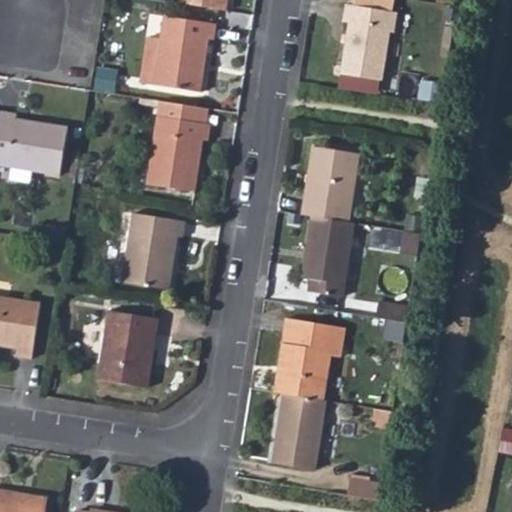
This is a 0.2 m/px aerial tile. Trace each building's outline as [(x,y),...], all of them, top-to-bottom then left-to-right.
[(172,0),(226,8),(226,0),(172,0)] [(395,0),(345,0),(343,18),(350,19),(342,68),(385,75),(391,24),(396,26),(399,12),(393,10),(395,0)] [(153,84),(163,16),(148,15),(137,82),(153,84)] [(216,24),(163,16),(153,84),(198,91),(206,44),(214,44),(216,24)] [(205,107),(157,100),(145,181),(194,188),(203,136),(208,138),(210,121),(205,121),(205,107)] [(15,114),(0,112),(0,168),(59,177),(66,128),(15,120),(15,114)] [(315,144),(304,214),(313,216),(350,222),(361,152),(315,144)] [(187,221),(133,213),(121,282),(169,289),(177,239),(184,240),(187,221)] [(350,222),(313,216),(305,276),(316,279),(314,291),(343,296),(351,250),(355,223),(350,222)] [(419,255),(423,234),(408,232),(405,254),(419,255)] [(39,298),(0,292),(0,342),(17,346),(16,352),(30,353),(39,298)] [(366,296),(363,313),(381,316),(382,299),(366,296)] [(410,321),(413,303),(382,299),(381,316),(410,321)] [(158,319),(108,311),(97,381),(148,389),(158,319)] [(285,366),(280,392),(286,393),(326,399),(337,325),(289,316),(280,365),(285,366)] [(326,399),(286,393),(274,463),(317,469),(329,399),(326,399)] [(354,472),(351,489),(383,494),(386,476),(354,472)] [(0,511),(43,511),(47,494),(0,487),(0,511)]
